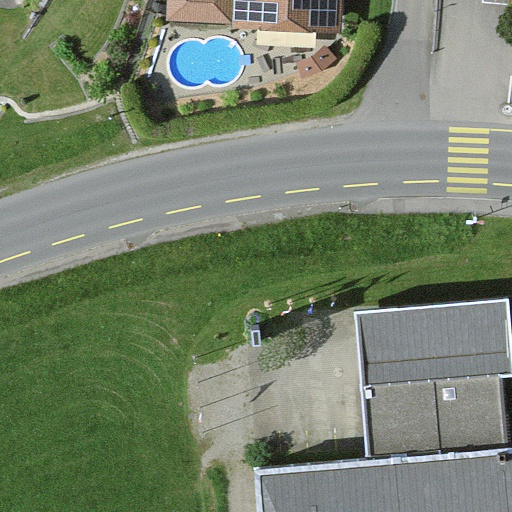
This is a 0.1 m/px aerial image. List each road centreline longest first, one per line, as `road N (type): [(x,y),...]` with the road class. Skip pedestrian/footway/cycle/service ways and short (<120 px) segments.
road 1 (secondary): [(0,236),(122,197),(270,169),(423,157)]
road 2 (residential): [(423,0),(423,157)]
